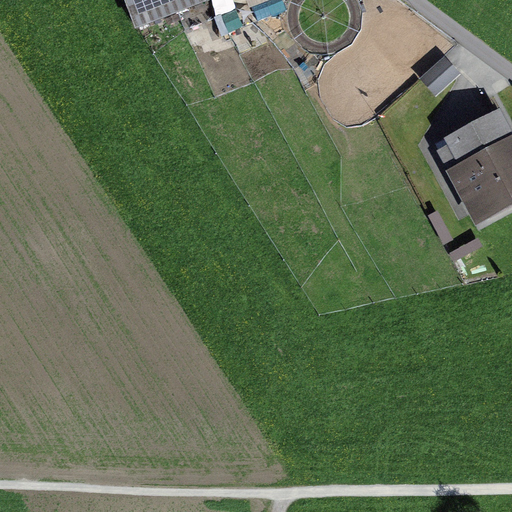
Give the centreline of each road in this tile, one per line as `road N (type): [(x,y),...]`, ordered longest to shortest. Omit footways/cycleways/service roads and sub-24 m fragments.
road 1 (track): [(280,492),(0,484)]
road 2 (track): [(511,488),(280,492)]
